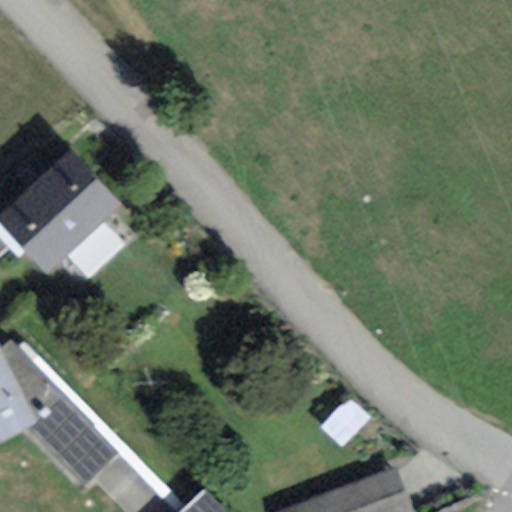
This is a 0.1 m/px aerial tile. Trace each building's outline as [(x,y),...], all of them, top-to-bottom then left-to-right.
[(102,223),(119,207),(67,151),(0,214),(0,226),(46,276),(66,256),(102,223)] [(124,248),(102,223),(66,256),(88,281),(124,248)] [(86,487),(120,455),(9,342),(0,348),(0,443),(26,430),(86,487)] [(412,511),(394,468),(282,511),(412,511)] [(223,511),(204,493),(184,511),(223,511)]
